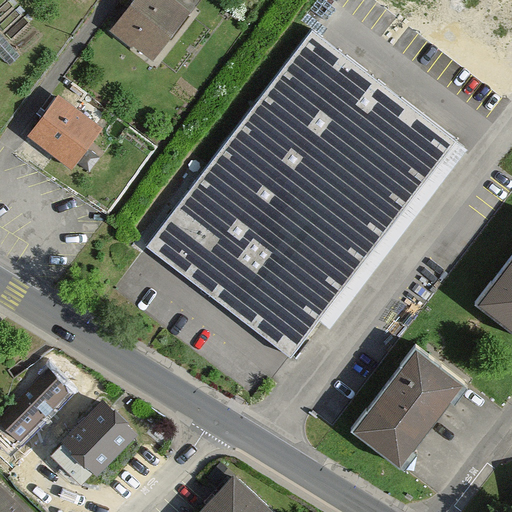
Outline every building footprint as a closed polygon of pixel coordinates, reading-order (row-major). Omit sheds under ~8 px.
[(180,0),(136,0),(112,32),(156,66),(197,13),(180,0)] [(511,69),(421,0),(335,0),(149,243),(295,355),(511,72),(511,69)] [(61,94),(28,137),(74,172),(107,129),(61,94)] [(511,260),(481,302),(511,325),(511,260)] [(355,425),(404,462),(466,378),(417,341),(355,425)] [(141,430),(104,396),(63,440),(100,474),(141,430)] [(276,511),(237,473),(197,511),(276,511)] [(0,511),(25,511),(0,483),(0,511)]
